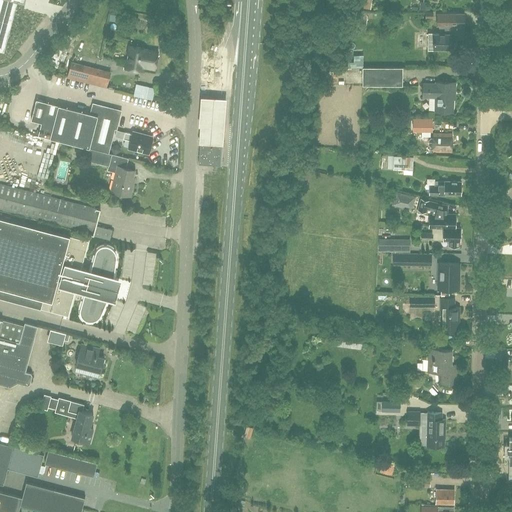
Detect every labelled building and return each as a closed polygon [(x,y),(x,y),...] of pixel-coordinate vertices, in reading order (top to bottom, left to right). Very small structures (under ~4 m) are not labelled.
[(0,0),(0,49),(5,51),(16,9),(17,0),(0,0)] [(361,0),(360,7),(370,9),(371,0),(361,0)] [(443,48),(450,48),(451,38),(464,38),(464,14),(437,14),(437,25),(439,25),(439,33),(428,33),(428,50),(443,50),(443,48)] [(143,71),(144,67),(155,69),(158,51),(147,49),(130,46),(125,68),(143,71)] [(71,61),(67,77),(106,87),(110,71),(71,61)] [(363,67),(363,85),(402,86),(402,67),(363,67)] [(423,97),(436,97),(435,111),(453,112),(453,91),(455,91),(455,82),(436,82),(436,84),(423,84),(423,97)] [(148,87),(136,84),(134,96),(146,99),(148,87)] [(90,148),(109,153),(119,114),(93,107),(91,113),(36,99),(31,120),(41,122),(38,134),(90,148)] [(227,101),(201,99),(199,129),(200,129),(198,146),(223,147),(227,101)] [(432,119),(414,118),(414,130),(431,131),(432,119)] [(117,129),(115,137),(122,139),(124,131),(117,129)] [(131,140),(129,148),(148,153),(152,136),(133,131),(133,133),(125,131),(123,138),(131,140)] [(433,133),(433,138),(431,138),(429,139),(429,145),(431,147),(432,147),(432,151),(451,152),(452,134),(433,133)] [(200,143),(198,164),(221,165),(223,143),(199,141),(199,143),(200,143)] [(109,165),(112,154),(109,153),(90,148),(87,160),(109,165)] [(394,155),(394,158),(388,158),(388,155),(382,155),(381,168),(387,168),(393,168),(412,169),(413,156),(394,155)] [(117,167),(111,190),(130,195),(133,183),(131,183),(134,170),(126,167),(118,165),(117,167)] [(65,166),(61,178),(69,180),(72,168),(65,166)] [(461,182),(435,181),(435,187),(430,187),(430,194),(445,194),(461,195),(461,182)] [(0,208),(89,232),(89,234),(110,239),(112,230),(96,225),(100,209),(96,208),(0,183),(0,208)] [(416,197),(396,192),(392,205),(404,208),(404,206),(413,208),(416,197)] [(440,203),(429,201),(429,200),(421,198),(418,209),(426,212),(427,209),(432,210),(431,213),(430,213),(429,227),(432,227),(455,227),(455,221),(456,219),(456,217),(455,216),(455,214),(448,213),(448,205),(440,203)] [(114,278),(116,257),(116,255),(115,253),(114,251),(113,250),(112,249),(110,247),(109,247),(107,246),(105,246),(103,246),(101,247),(99,247),(98,249),(97,250),(96,252),(95,253),(90,272),(81,269),(88,241),(0,216),(0,297),(48,310),(68,316),(75,288),(85,290),(80,308),(79,310),(79,312),(80,314),(80,316),(82,317),(83,319),(84,320),(86,321),(88,321),(90,321),(92,321),(94,321),(95,320),(97,319),(99,318),(100,316),(101,315),(108,297),(105,296),(107,288),(109,289),(110,285),(108,285),(111,277),(114,278)] [(392,225),(389,237),(396,238),(399,227),(392,225)] [(455,227),(432,227),(432,232),(422,232),(422,239),(432,239),(449,240),(449,245),(459,246),(459,240),(460,240),(460,227),(455,227)] [(410,239),(393,239),(392,239),(379,239),(379,251),(410,252),(410,239)] [(393,263),(430,264),(431,254),(393,253),(393,263)] [(438,288),(458,289),(459,263),(439,262),(438,288)] [(454,298),(442,298),(441,331),(458,331),(458,317),(459,317),(459,306),(454,306),(454,298)] [(0,382),(10,385),(11,382),(16,380),(29,383),(31,382),(33,373),(32,371),(26,370),(35,337),(22,333),(24,324),(0,317),(0,382)] [(51,328),(49,336),(64,340),(68,341),(70,333),(66,332),(67,332),(51,328)] [(82,344),(76,365),(100,371),(104,357),(98,356),(100,348),(78,343),(82,344)] [(429,348),(428,370),(441,371),(441,382),(457,383),(458,363),(451,363),(452,349),(429,348)] [(44,394),(40,408),(48,409),(51,395),(44,394)] [(70,400),(68,411),(78,413),(72,437),(89,442),(93,428),(89,427),(93,413),(82,410),(84,404),(70,400)] [(382,411),(400,411),(400,401),(383,401),(382,411)] [(427,445),(444,446),(444,433),(445,433),(445,419),(441,419),(441,412),(427,412),(419,412),(408,411),(407,424),(419,424),(419,421),(427,421),(427,425),(427,445)] [(8,468),(14,446),(0,442),(0,483),(3,485),(8,468)] [(14,446),(8,468),(38,476),(44,454),(14,446)] [(94,476),(97,463),(48,450),(44,463),(94,476)] [(411,478),(410,486),(430,486),(430,478),(411,478)] [(81,511),(85,497),(26,482),(22,497),(20,505),(46,511),(81,511)] [(436,489),(436,503),(454,504),(454,489),(436,489)] [(0,491),(0,511),(18,511),(20,505),(22,497),(0,491)]
